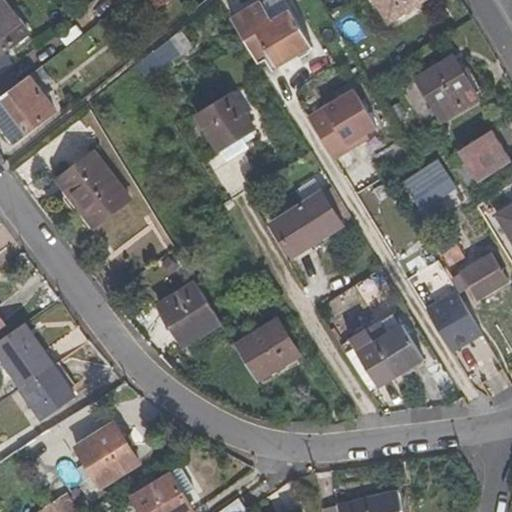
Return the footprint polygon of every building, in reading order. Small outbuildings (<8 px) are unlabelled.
[(0,0),(0,58),(30,35),(3,0),(0,0)] [(168,0),(152,0),(158,8),(168,0)] [(267,50),(277,66),(312,47),(283,0),(269,0),(231,22),(253,58),(267,50)] [(375,0),(389,23),(426,0),(375,0)] [(168,40),(180,56),(193,47),(182,30),(168,40)] [(137,66),(145,79),(164,66),(154,52),(137,66)] [(440,121),(477,100),(453,58),(416,78),(440,121)] [(30,77),(0,100),(0,118),(17,141),(56,111),(30,77)] [(193,111),(216,148),(238,134),(252,125),(229,89),(193,111)] [(354,90),(308,118),(334,160),(363,143),(359,137),(366,134),(376,127),(354,90)] [(89,148),(74,126),(37,152),(52,173),(89,148)] [(511,161),(495,132),(459,153),(476,182),(511,162),(511,161)] [(359,137),(363,143),(369,139),(366,134),(359,137)] [(61,182),(96,227),(130,201),(95,155),(61,182)] [(349,175),(356,191),(383,178),(376,163),(349,175)] [(452,186),(443,170),(428,179),(436,194),(439,193),(443,200),(450,197),(446,189),(452,186)] [(304,199),(322,191),(315,176),(297,185),(304,199)] [(352,220),(334,190),(324,195),(324,194),(275,225),(295,258),(344,228),(343,225),(352,220)] [(100,225),(115,249),(153,226),(139,202),(100,225)] [(511,209),(497,219),(511,243),(511,209)] [(464,258),(453,240),(441,248),(452,265),(462,259),(464,258)] [(464,258),(462,259),(468,269),(480,262),(474,252),(464,258)] [(491,255),(480,262),(468,269),(451,279),(459,293),(468,287),(476,301),(507,282),(491,255)] [(425,306),(454,291),(439,262),(410,277),(425,306)] [(389,292),(380,278),(362,289),(370,303),(389,292)] [(222,323),(197,282),(160,304),(184,346),(222,323)] [(456,292),(427,309),(453,352),(482,335),(456,292)] [(394,316),(349,342),(378,389),(425,361),(404,326),(402,327),(394,316)] [(301,356),(278,320),(237,346),(259,382),(301,356)] [(37,342),(34,344),(22,326),(0,341),(0,349),(25,386),(55,366),(37,342)] [(21,389),(41,418),(75,395),(55,366),(25,386),(21,389)] [(101,403),(62,424),(72,443),(111,423),(101,403)] [(115,424),(76,449),(87,465),(96,479),(101,486),(138,463),(115,424)] [(96,479),(87,465),(79,470),(87,485),(96,479)] [(194,491),(180,470),(134,499),(142,511),(193,511),(184,498),(194,491)] [(332,511),(406,511),(400,492),(332,511)] [(76,511),(66,495),(53,503),(38,511),(76,511)]
